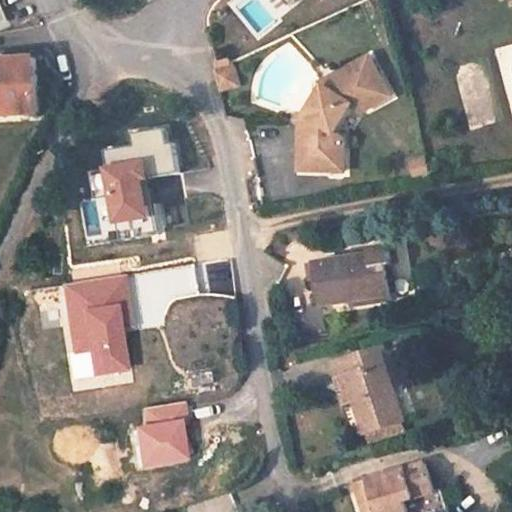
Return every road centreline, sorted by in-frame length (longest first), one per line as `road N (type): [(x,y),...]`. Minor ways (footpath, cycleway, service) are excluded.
road 1 (unclassified): [(122,51),(199,89),(227,160),(292,511)]
road 2 (unclassified): [(122,51),(79,92),(0,265)]
